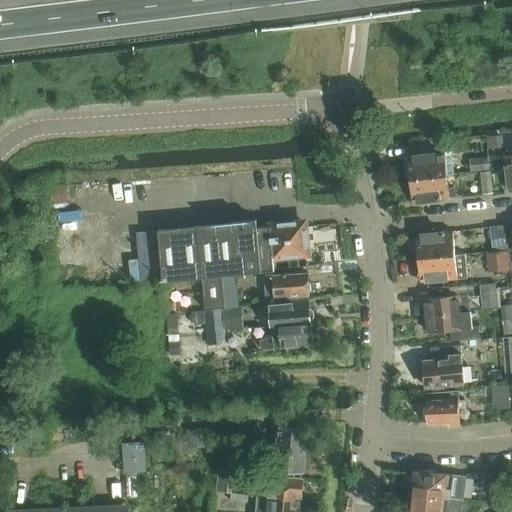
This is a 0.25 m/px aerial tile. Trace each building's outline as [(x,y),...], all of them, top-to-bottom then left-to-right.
[(502,136),(487,138),(488,149),(503,148),(502,136)] [(408,156),(411,179),(448,175),(448,176),(455,175),(452,152),(408,156)] [(488,158),(471,159),(472,171),(489,170),(488,158)] [(491,172),(481,173),(484,195),(493,194),(491,172)] [(448,175),(411,179),(413,202),(456,198),(455,188),(449,188),(448,176),(448,175)] [(198,226),(158,230),(164,282),(203,278),(206,310),(218,308),(225,308),(222,276),(235,275),(274,271),(273,259),(304,256),(309,250),(307,225),(301,221),(269,224),(270,226),(257,227),(257,220),(198,226)] [(505,226),(490,227),(493,252),(508,250),(505,226)] [(417,235),(419,259),(455,256),(453,232),(417,235)] [(137,235),(141,283),(161,282),(156,233),(137,235)] [(508,250),(493,252),(495,269),(510,268),(508,250)] [(455,256),(419,259),(421,282),(469,278),(466,255),(455,256)] [(311,292),(311,285),(308,283),(308,273),(273,276),(267,276),(268,299),(275,299),(309,296),(309,294),(311,292)] [(235,275),(222,276),(225,308),(238,306),(235,275)] [(497,284),(481,285),(483,309),(498,308),(497,284)] [(426,316),(468,312),(469,312),(467,295),(458,296),(457,295),(425,299),(426,316)] [(269,304),(272,327),(311,323),(311,320),(314,317),(314,311),(310,308),(309,300),(269,304)] [(225,308),(218,308),(222,333),(225,333),(224,325),(241,324),(239,307),(238,306),(225,308)] [(206,310),(207,336),(210,336),(225,334),(225,333),(222,333),(218,308),(206,310)] [(204,312),(194,313),(195,325),(206,324),(204,312)] [(468,312),(426,316),(428,333),(450,331),(451,341),(480,338),(479,328),(470,329),(468,312)] [(178,314),(168,315),(169,335),(179,335),(178,314)] [(311,323),(272,327),(273,337),(263,341),(264,349),(313,344),(313,337),(316,333),(315,327),(311,324),(311,323)] [(179,343),(170,344),(172,355),(180,354),(179,343)] [(426,383),(427,387),(464,383),(462,353),(461,345),(431,348),(432,361),(424,362),(424,376),(423,376),(423,380),(426,383)] [(508,386),(493,387),(494,409),(509,408),(508,386)] [(485,389),(471,390),(471,398),(486,398),(485,389)] [(448,422),(448,427),(460,426),(460,409),(466,408),(466,401),(460,401),(460,400),(459,400),(459,390),(429,393),(429,400),(428,400),(428,410),(425,412),(425,417),(428,419),(428,423),(448,422)] [(275,472),(303,474),(307,430),(279,428),(278,442),(250,440),(249,454),(276,456),(275,472)] [(217,494),(232,496),(234,474),(219,472),(217,494)] [(411,473),(410,487),(414,487),(413,494),(463,499),(466,477),(455,475),(454,475),(415,472),(415,474),(411,473)] [(257,498),(300,501),(302,480),(271,477),(269,489),(258,488),(257,498)] [(409,496),(408,509),(411,510),(411,511),(461,511),(463,499),(451,498),(413,494),(413,496),(409,496)] [(232,496),(231,502),(249,504),(249,497),(232,496)] [(268,506),(267,511),(299,511),(300,501),(257,498),(256,505),(268,506)]
